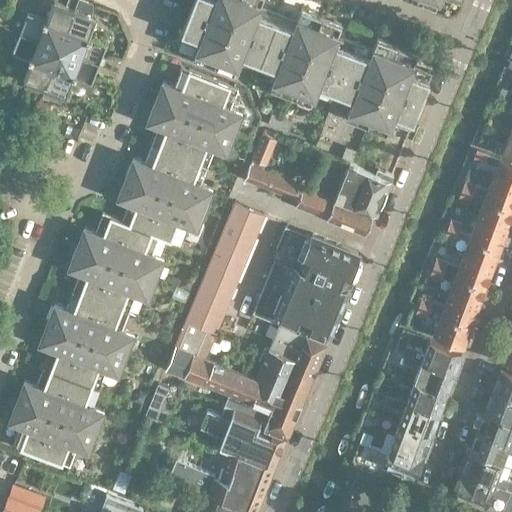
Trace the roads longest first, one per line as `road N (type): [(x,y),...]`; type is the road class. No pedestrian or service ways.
road 1 (residential): [(465,39),(273,511)]
road 2 (residential): [(415,510),(511,269)]
road 3 (residential): [(95,172),(144,45),(147,10)]
road 4 (residential): [(0,365),(57,213)]
road 5 (residential): [(95,172),(35,152),(20,199),(57,213)]
